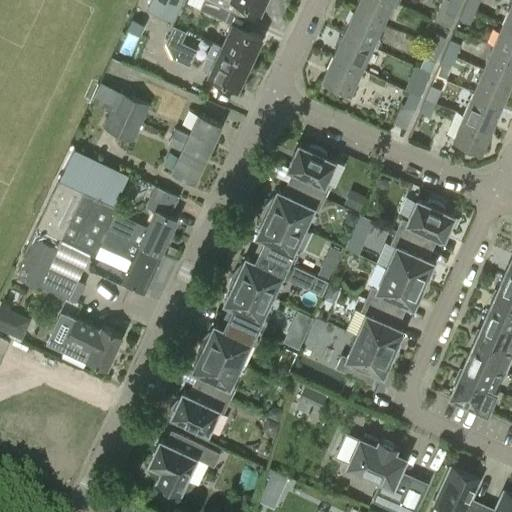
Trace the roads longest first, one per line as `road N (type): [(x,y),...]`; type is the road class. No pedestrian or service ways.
road 1 (residential): [(78,511),(269,97)]
road 2 (residential): [(511,457),(411,408),(409,385),(496,197)]
road 3 (residential): [(496,197),(269,97)]
